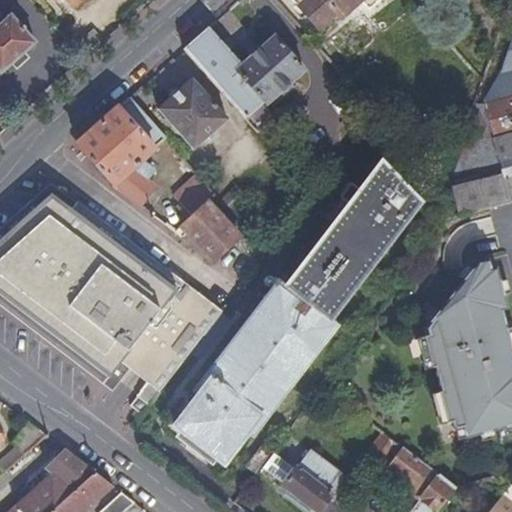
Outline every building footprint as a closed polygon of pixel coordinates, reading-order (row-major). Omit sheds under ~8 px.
[(401,10),(405,14),(415,6),(409,0),(294,0),(334,45),(352,30),(355,33),(377,14),(385,23),(401,10)] [(0,73),(33,45),(8,16),(0,23),(0,73)] [(184,49),(256,130),(269,120),(257,105),(270,93),(242,62),(210,26),(197,38),(184,49)] [(82,60),(102,42),(91,31),(72,48),(82,60)] [(306,68),(275,33),(242,62),(270,93),(274,97),(306,68)] [(511,66),(494,72),(483,103),(483,105),(511,98),(511,66)] [(153,105),(194,150),(228,120),(186,76),(153,105)] [(77,144),(112,184),(140,205),(155,185),(147,180),(154,169),(142,159),(166,137),(130,97),(103,121),(101,122),(77,144)] [(511,98),(483,105),(500,170),(448,185),(445,193),(435,224),(458,217),(511,202),(511,98)] [(466,172),(476,140),(464,136),(461,146),(456,161),(454,169),(466,172)] [(448,142),(443,157),(456,161),(461,146),(448,142)] [(421,204),(381,157),(350,197),(282,285),(276,280),(193,387),(198,391),(173,424),(222,462),(248,429),(253,433),(335,326),(331,322),(421,204)] [(175,194),(193,215),(182,225),(195,241),(213,261),(241,235),(204,195),(212,189),(198,173),(175,194)] [(452,174),(431,178),(445,193),(448,185),(452,174)] [(205,296),(80,203),(72,212),(51,196),(0,240),(0,293),(107,376),(122,358),(154,383),(198,325),(189,318),(205,296)] [(489,261),(483,262),(486,272),(491,270),(489,261)] [(472,265),(421,330),(423,337),(419,338),(428,369),(431,368),(438,393),(435,393),(443,424),(447,423),(448,428),(452,431),(460,430),(462,439),(511,425),(511,367),(496,312),(502,310),(491,270),(486,272),(483,262),(472,265)] [(148,381),(136,396),(148,405),(159,390),(148,381)] [(0,457),(0,473),(44,434),(26,420),(6,438),(13,446),(0,457)] [(460,430),(452,431),(455,441),(462,439),(460,430)] [(375,455),(388,464),(400,448),(388,438),(375,455)] [(244,464),(246,465),(255,472),(272,450),(262,442),(244,464)] [(435,511),(453,488),(400,448),(388,464),(419,489),(415,495),(420,499),(410,511),(435,511)] [(48,511),(93,472),(64,449),(45,465),(52,473),(7,511),(48,511)] [(313,511),(314,511),(341,478),(307,451),(279,486),(313,511)] [(81,511),(111,486),(93,472),(48,511),(81,511)] [(98,511),(124,511),(134,504),(120,493),(98,511)] [(511,511),(511,506),(497,495),(483,511),(511,511)]
